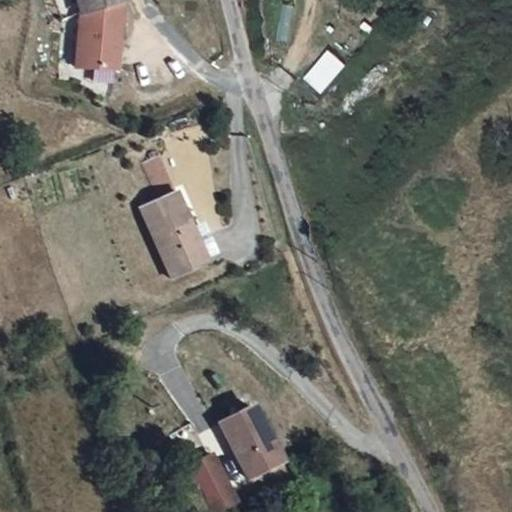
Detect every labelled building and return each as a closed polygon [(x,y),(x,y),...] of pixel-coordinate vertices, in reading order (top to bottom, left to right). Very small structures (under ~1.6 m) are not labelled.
[(69,0),(73,13),(116,1),(115,0),(69,0)] [(304,78),(321,93),(346,65),(328,50),(304,78)] [(185,217),(168,184),(132,202),(169,274),(205,256),(200,246),(185,217)] [(185,217),(200,246),(210,241),(195,212),(185,217)] [(277,465),(249,410),(218,425),(245,481),(277,465)]
